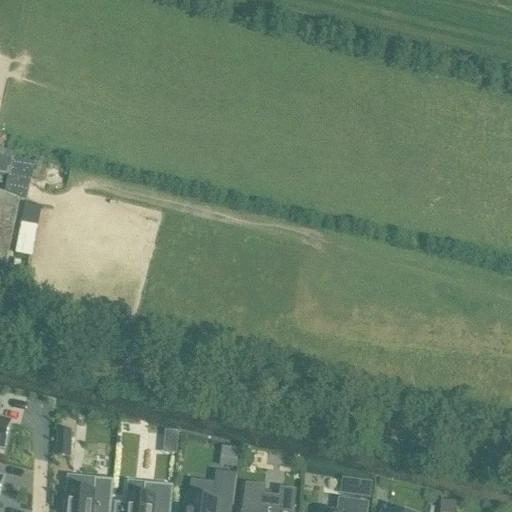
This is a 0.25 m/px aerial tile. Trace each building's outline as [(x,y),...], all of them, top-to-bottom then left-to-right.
[(0,196),(0,275),(4,276),(19,201),(26,202),(34,164),(15,160),(16,153),(0,149),(0,175),(10,178),(6,198),(0,196)] [(0,404),(0,449),(5,451),(11,423),(0,420),(0,407),(1,405),(0,404)] [(71,456),(71,432),(57,432),(57,456),(71,456)] [(218,511),(219,504),(233,506),(237,476),(216,473),(212,501),(188,498),(185,511),(218,511)] [(69,490),(67,511),(112,511),(115,483),(96,481),(95,493),(69,490)] [(342,495),(369,499),(371,486),(344,481),(342,495)] [(129,495),(127,511),(171,511),(174,487),(156,485),(154,497),(129,495)] [(247,486),(243,511),(292,511),(295,493),(281,491),(280,500),(264,497),(265,489),(247,486)] [(367,511),(369,505),(339,500),(337,511),(367,511)]
